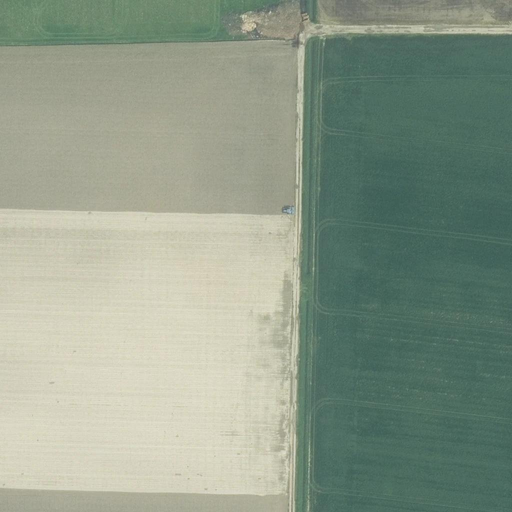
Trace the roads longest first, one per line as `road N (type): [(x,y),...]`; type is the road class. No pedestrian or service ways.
road 1 (track): [(302,29),(291,511)]
road 2 (track): [(302,0),(302,29),(511,29)]
